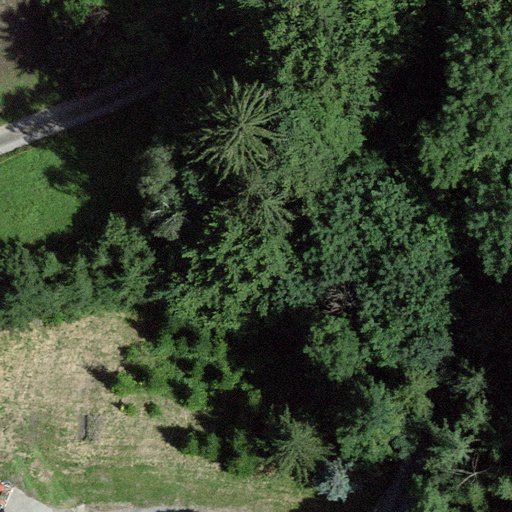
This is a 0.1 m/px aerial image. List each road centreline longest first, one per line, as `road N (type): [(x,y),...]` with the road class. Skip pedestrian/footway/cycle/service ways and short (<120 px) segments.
road 1 (track): [(254,0),(0,139)]
road 2 (track): [(511,273),(450,425),(403,511)]
